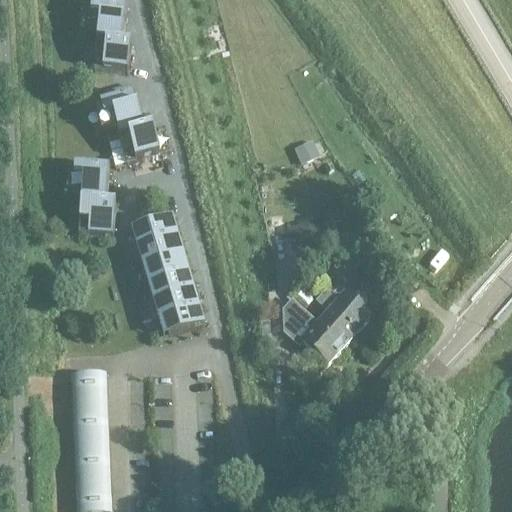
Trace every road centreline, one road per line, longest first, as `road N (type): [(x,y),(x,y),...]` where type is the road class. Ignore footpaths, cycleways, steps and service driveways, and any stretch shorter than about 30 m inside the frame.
road 1 (tertiary): [(299,511),(421,369)]
road 2 (unclassified): [(421,369),(432,402),(441,511)]
road 3 (tertiary): [(421,369),(511,276)]
